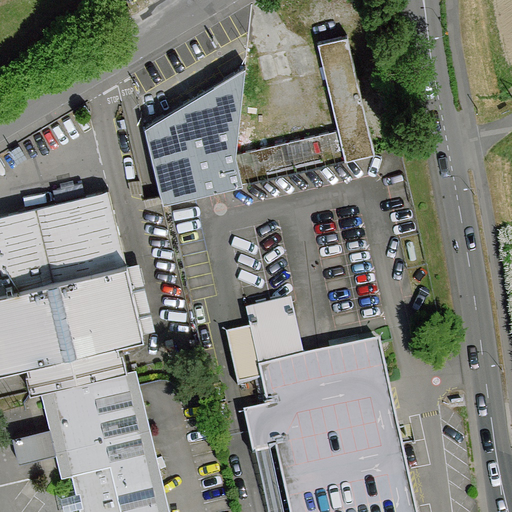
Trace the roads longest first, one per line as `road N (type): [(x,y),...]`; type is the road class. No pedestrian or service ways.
road 1 (secondary): [(424,0),(510,511)]
road 2 (unclassified): [(205,0),(0,124)]
